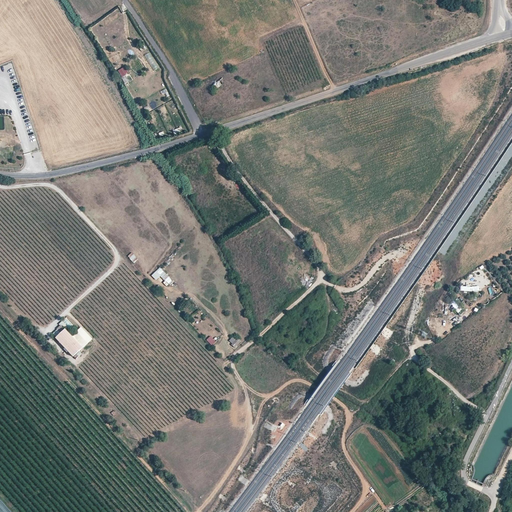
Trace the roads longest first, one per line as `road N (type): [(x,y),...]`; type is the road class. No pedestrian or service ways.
road 1 (tertiary): [(505,34),(202,134)]
road 2 (track): [(322,278),(231,360),(246,392),(250,434),(196,511)]
road 3 (track): [(351,511),(364,484),(344,451),(341,404),(297,379),(269,394),(241,384)]
road 4 (tertiary): [(202,134),(59,173),(0,174)]
road 5 (track): [(334,286),(213,131)]
road 6 (unclassified): [(202,134),(124,0)]
